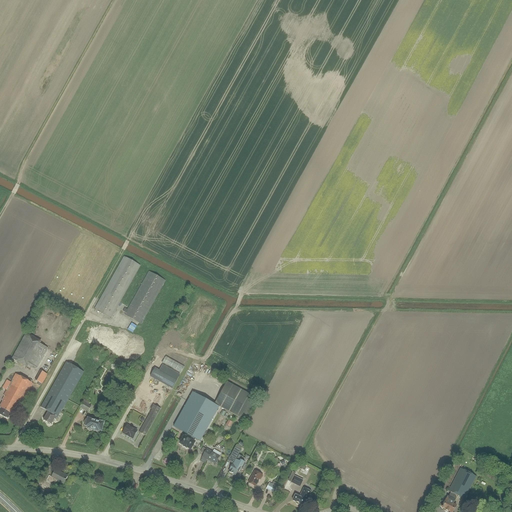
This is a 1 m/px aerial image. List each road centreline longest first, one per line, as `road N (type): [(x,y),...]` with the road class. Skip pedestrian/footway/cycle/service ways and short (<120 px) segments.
road 1 (unclassified): [(257,511),(103,460),(0,448)]
road 2 (track): [(18,184),(114,0)]
